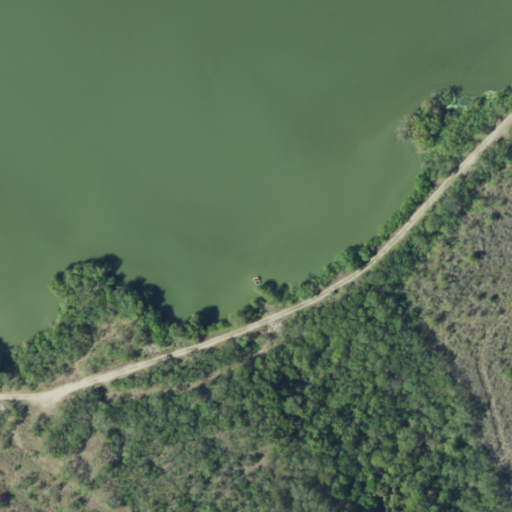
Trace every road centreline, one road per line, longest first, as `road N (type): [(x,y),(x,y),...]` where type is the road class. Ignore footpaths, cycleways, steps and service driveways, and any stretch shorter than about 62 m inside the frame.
road 1 (track): [(511,121),(373,262)]
road 2 (track): [(373,262),(304,308),(208,343)]
road 3 (track): [(208,343),(34,399)]
